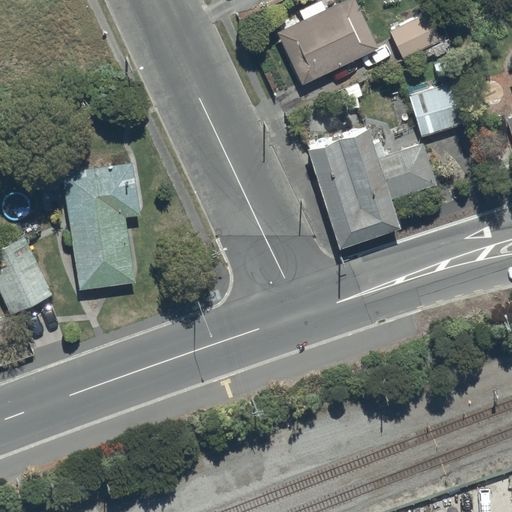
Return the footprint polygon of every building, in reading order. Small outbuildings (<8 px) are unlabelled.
[(275,29),(299,80),(374,45),(353,0),(335,0),(328,4),(326,0),(311,0),(296,7),(300,17),(275,29)] [(427,9),(387,28),(400,56),(440,37),(427,9)] [(407,92),(419,134),(466,120),(454,78),(407,92)] [(303,145),(336,243),(397,223),(388,197),(434,182),(420,140),(385,152),(380,139),(370,142),(365,125),(303,145)] [(139,210),(131,159),(61,170),(79,285),(134,277),(124,212),(139,210)] [(23,233),(0,243),(0,293),(8,311),(50,291),(23,233)]
